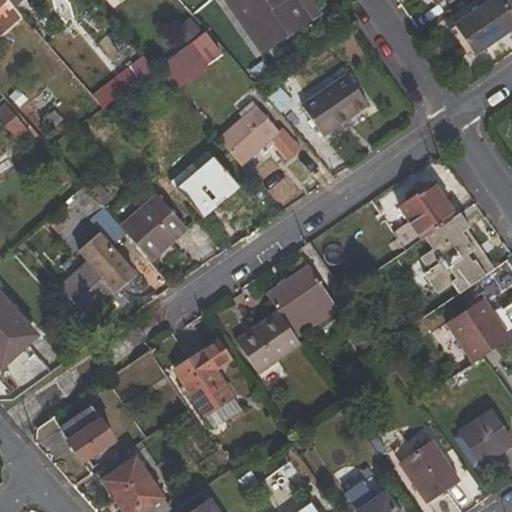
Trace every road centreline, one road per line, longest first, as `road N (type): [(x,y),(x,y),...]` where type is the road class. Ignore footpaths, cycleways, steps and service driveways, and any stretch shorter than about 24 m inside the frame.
road 1 (residential): [(452,119),(126,340)]
road 2 (residential): [(372,0),(452,119)]
